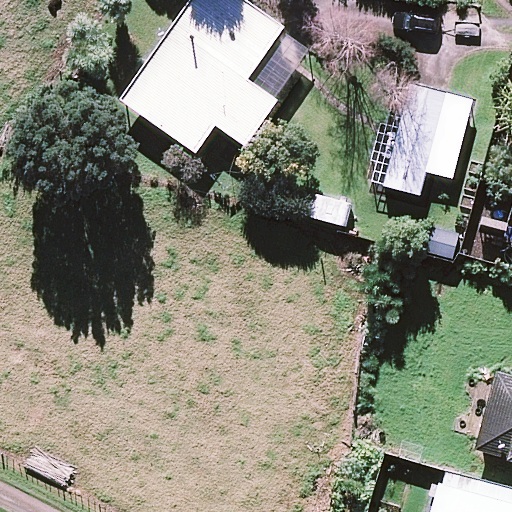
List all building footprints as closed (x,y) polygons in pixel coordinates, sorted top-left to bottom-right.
[(311,56),(232,0),(196,0),(120,107),(196,161),(216,132),(243,151),(311,56)] [(446,102),(411,92),(383,192),(418,202),(446,102)] [(511,215),(478,208),(471,239),(510,248),(511,238),(511,215)] [(511,381),(494,377),(473,463),(511,472),(511,381)] [(437,511),(511,511),(511,498),(509,510),(443,492),(437,511)]
